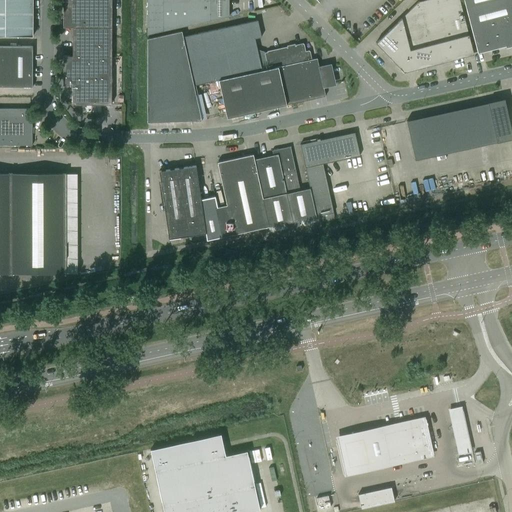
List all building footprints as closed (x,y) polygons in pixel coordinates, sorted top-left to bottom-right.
[(0,0),(0,36),(33,36),(33,0),(0,0)] [(72,39),(111,38),(111,0),(63,0),(63,27),(72,27),(72,39)] [(146,0),(147,35),(229,16),(228,0),(146,0)] [(418,2),(375,43),(404,72),(415,69),(415,68),(473,53),(459,0),(424,0),(418,2)] [(506,48),(511,46),(511,0),(463,0),(477,54),(505,46),(506,48)] [(147,96),(195,85),(218,80),(268,70),(264,53),(258,51),(255,38),(261,37),(257,20),(183,37),(182,31),(147,39),(147,96)] [(111,104),(111,94),(111,38),(72,39),(72,56),(63,56),(63,85),(72,85),(72,104),(111,104)] [(312,60),(312,59),(310,51),(306,52),(304,44),(264,53),(268,70),(312,60)] [(0,86),(32,87),(32,46),(0,45),(0,86)] [(312,60),(268,70),(218,80),(227,118),(325,96),(317,58),(312,59),(312,60)] [(195,85),(147,96),(147,122),(201,120),(196,95),(197,94),(195,85)] [(406,121),(415,160),(497,142),(511,138),(511,135),(504,99),(488,102),(488,103),(406,121)] [(32,108),(30,108),(0,108),(0,145),(32,145),(32,108)] [(317,140),(300,144),(305,168),(306,170),(309,188),(316,216),(333,212),(323,164),(360,156),(355,132),(354,132),(320,140),(320,138),(317,139),(317,140)] [(273,155),(254,159),(269,226),(292,221),(316,216),(309,188),(300,190),(290,146),(272,150),(273,155)] [(212,197),(201,199),(205,233),(207,240),(221,237),(269,226),(254,159),(253,154),(217,162),(226,205),(215,207),(212,197)] [(183,167),(159,171),(169,239),(205,233),(201,199),(196,166),(183,167)] [(65,174),(0,173),(0,272),(65,273),(65,174)] [(462,406),(450,409),(453,421),(465,418),(462,406)] [(425,416),(380,426),(335,436),(344,477),(435,456),(425,416)] [(247,511),(260,509),(247,451),(225,455),(223,445),(221,434),(150,449),(164,511),(247,511)] [(477,464),(483,463),(480,451),(474,452),(477,464)] [(358,495),(361,509),(394,501),(393,497),(391,489),(391,487),(358,494),(358,495)] [(316,498),(319,510),(331,507),(328,496),(316,498)]
